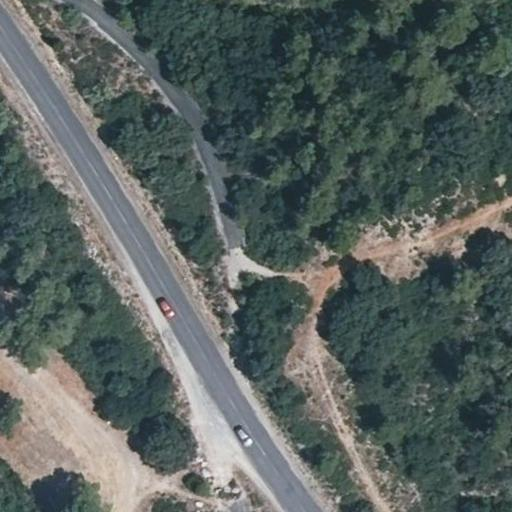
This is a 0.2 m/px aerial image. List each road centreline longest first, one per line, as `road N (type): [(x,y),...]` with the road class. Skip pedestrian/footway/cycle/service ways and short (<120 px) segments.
road 1 (tertiary): [(302,511),(0,30)]
road 2 (track): [(233,321),(236,266),(205,130),(156,69),(76,0)]
road 3 (track): [(236,266),(333,268),(511,205)]
road 4 (track): [(373,511),(306,340),(333,268)]
road 5 (track): [(0,326),(140,482)]
road 6 (track): [(229,404),(201,462),(140,482),(122,511)]
